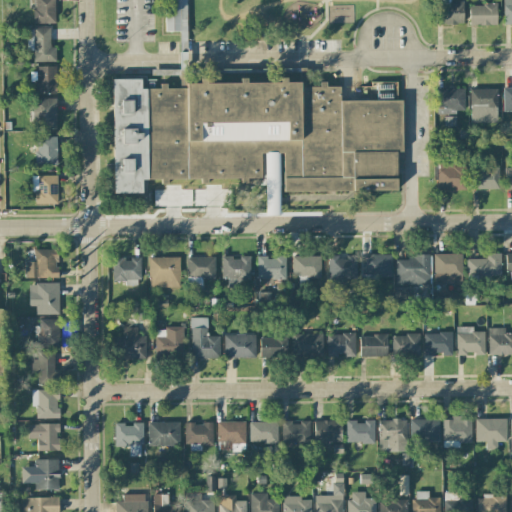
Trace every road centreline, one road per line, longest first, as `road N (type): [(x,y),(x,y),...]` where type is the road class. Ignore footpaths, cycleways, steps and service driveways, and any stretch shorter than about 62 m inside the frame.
road 1 (residential): [(84,0),(94,511)]
road 2 (residential): [(511,220),(0,226)]
road 3 (residential): [(511,386),(92,392)]
